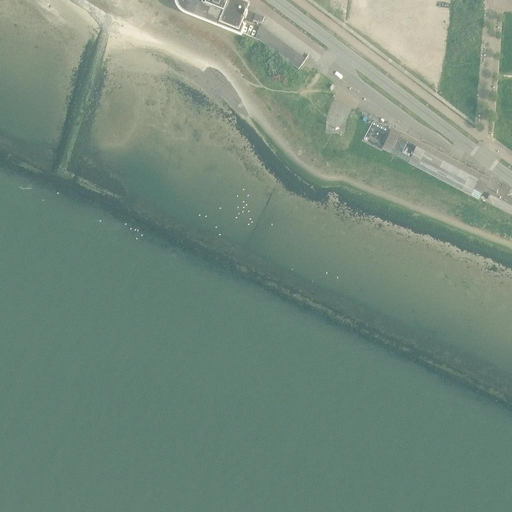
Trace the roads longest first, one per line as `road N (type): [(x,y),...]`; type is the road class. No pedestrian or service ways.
road 1 (unclassified): [(511,178),(342,54)]
road 2 (unclassified): [(342,54),(332,66),(246,0)]
